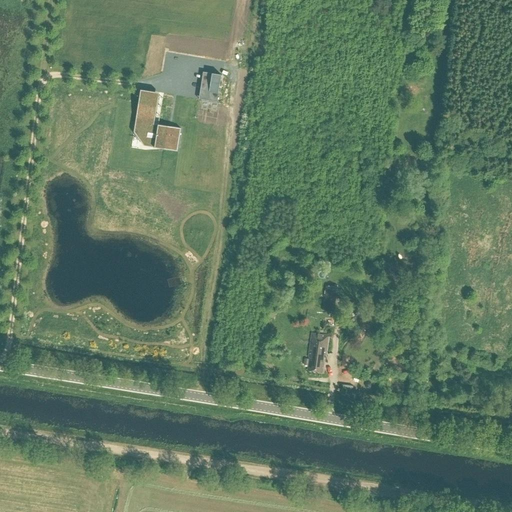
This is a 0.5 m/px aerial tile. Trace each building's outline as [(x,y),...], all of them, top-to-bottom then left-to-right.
[(204,96),(203,100),(208,100),(217,102),(217,98),(218,93),(221,75),(212,74),(209,92),(205,91),(204,96)] [(141,89),(135,126),(139,127),(138,135),(155,138),(155,140),(155,142),(155,143),(154,147),(162,149),(170,150),(177,151),(181,128),(158,124),(154,123),(159,93),(159,92),(151,91),(141,89)] [(334,312),(337,288),(327,287),(323,319),(333,320),(333,312),(334,312)] [(327,356),(329,336),(312,334),(309,357),(311,358),(309,371),(323,373),(325,359),(323,358),(324,355),(327,356)] [(386,349),(381,340),(371,345),(376,354),(386,349)]
